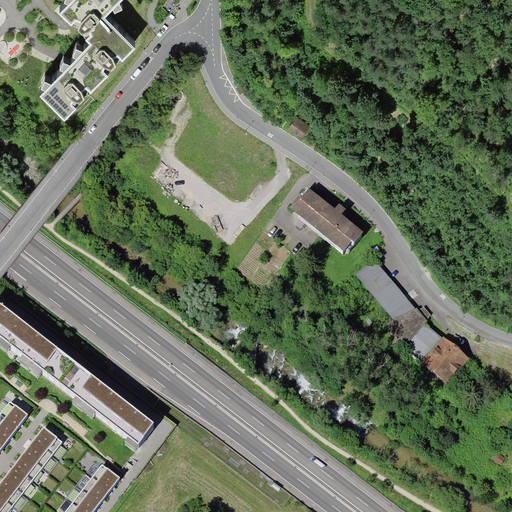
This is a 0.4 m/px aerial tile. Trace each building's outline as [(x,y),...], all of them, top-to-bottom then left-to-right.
[(65,0),(64,3),(68,5),(59,14),(71,26),(72,25),(78,28),(78,31),(82,35),(83,35),(84,38),(86,40),(85,41),(90,45),(83,52),(76,49),(73,58),(76,59),(70,66),(64,63),(60,71),(64,72),(51,85),(45,82),(41,90),(45,91),(40,96),(65,122),(77,109),(76,108),(79,104),(80,105),(85,100),(84,97),(90,93),(91,94),(109,77),(107,75),(110,71),(111,72),(116,67),(115,65),(122,62),(136,49),(105,18),(113,10),(115,14),(123,10),(120,4),(123,0),(65,0)] [(239,83),(248,93),(252,90),(244,79),(239,83)] [(310,127),(296,117),(288,129),(301,138),(310,127)] [(335,208),(309,187),(308,188),(302,196),(300,195),(289,207),(343,251),(345,249),(352,240),(355,242),(363,232),(341,214),(335,208)] [(307,187),(300,195),(302,196),(308,188),(307,187)] [(345,209),(339,203),(335,208),(341,214),(345,209)] [(348,251),(355,242),(352,240),(345,249),(348,251)] [(374,260),(355,274),(393,320),(415,308),(374,260)] [(58,347),(0,302),(0,336),(1,337),(11,345),(22,354),(42,369),(58,347)] [(424,307),(418,310),(427,320),(431,315),(424,307)] [(470,359),(443,336),(442,338),(425,323),(427,320),(418,310),(417,308),(415,308),(393,320),(386,323),(403,347),(446,383),(460,367),(462,368),(470,359)] [(11,345),(1,337),(0,338),(0,342),(8,349),(11,345)] [(91,374),(58,347),(42,369),(75,395),(91,374)] [(39,374),(42,369),(22,354),(19,358),(39,374)] [(154,422),(91,374),(75,395),(76,395),(96,411),(129,436),(138,443),(144,436),(143,436),(154,422)] [(96,411),(76,395),(73,399),(92,415),(96,411)] [(15,404),(10,401),(0,413),(0,414),(17,428),(28,414),(15,404)] [(0,434),(7,440),(17,428),(0,414),(0,434)] [(57,437),(43,426),(32,440),(52,455),(62,442),(57,438),(57,437)] [(135,448),(138,443),(129,436),(125,440),(135,448)] [(22,454),(42,468),(52,455),(32,440),(22,454)] [(496,451),(491,458),(500,465),(505,458),(496,451)] [(13,466),(32,481),(42,468),(22,454),(13,466)] [(91,477),(109,490),(120,477),(107,467),(107,468),(101,464),(91,477)] [(3,479),(22,494),(32,481),(13,466),(3,479)] [(100,503),(109,490),(91,477),(82,490),(100,503)] [(0,482),(0,496),(13,507),(22,494),(3,479),(0,482)] [(281,487),(275,482),(272,485),(278,491),(281,487)] [(84,511),(92,511),(100,503),(82,490),(72,503),(84,511)] [(0,511),(8,511),(13,507),(0,496),(0,511)] [(84,511),(72,503),(64,511),(84,511)]
